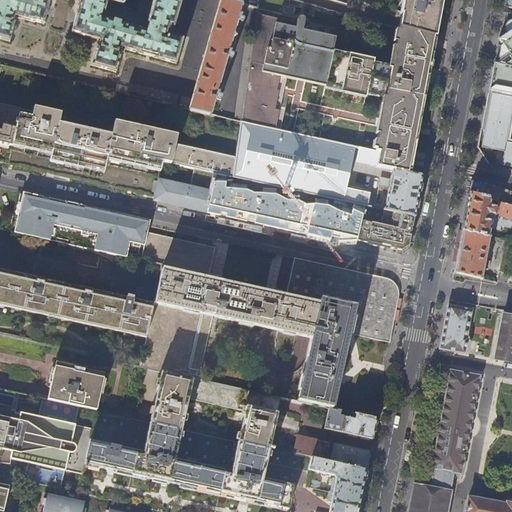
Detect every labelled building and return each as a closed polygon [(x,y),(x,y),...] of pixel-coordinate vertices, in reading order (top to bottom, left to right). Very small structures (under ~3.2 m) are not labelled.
[(0,0),(0,39),(10,42),(15,23),(13,22),(15,17),(35,23),(35,22),(43,24),(49,0),(0,0)] [(108,1),(106,0),(80,0),(71,32),(80,34),(79,35),(99,41),(98,46),(96,46),(90,66),(116,73),(122,53),(120,53),(121,49),(176,65),(184,39),(169,35),(171,28),(175,29),(183,0),(154,0),(147,25),(149,25),(147,31),(100,17),(101,12),(104,13),(108,1)] [(220,0),(189,111),(211,116),(215,100),(217,100),(219,93),(218,93),(228,58),(230,59),(232,52),(230,51),(233,39),(236,38),(235,34),(238,22),(240,22),(242,16),(240,15),(243,5),(223,0),(220,0)] [(247,0),(245,6),(259,9),(260,0),(247,0)] [(404,0),(399,28),(433,37),(435,37),(437,25),(442,0),(404,0)] [(431,45),(433,37),(399,28),(391,69),(372,66),(372,63),(333,55),(337,38),(296,30),(297,25),(258,17),(241,124),(280,132),(283,114),(280,113),(287,79),(366,94),(367,90),(386,94),(375,153),(378,154),(376,166),(375,168),(392,171),(407,174),(408,167),(413,140),(422,93),(427,68),(431,45)] [(511,143),(508,142),(511,115),(511,20),(510,21),(509,22),(507,22),(505,25),(505,27),(505,30),(505,31),(507,34),(498,40),(502,46),(501,47),(498,58),(500,61),(495,65),(493,64),(487,98),(483,118),(481,129),(485,129),(483,141),(481,147),(505,152),(502,165),(511,166),(511,143)] [(115,94),(176,108),(179,96),(129,83),(128,88),(118,85),(115,94)] [(0,105),(0,126),(16,130),(8,164),(25,168),(73,178),(133,192),(154,196),(162,161),(234,177),(236,160),(176,145),(177,137),(115,123),(111,136),(58,126),(61,116),(33,110),(32,114),(0,105)] [(375,153),(280,132),(241,124),(236,160),(234,177),(364,206),(374,209),(375,204),(377,196),(350,191),(353,177),(346,176),(349,162),(376,166),(378,154),(375,153)] [(0,166),(7,168),(8,164),(16,130),(0,126),(0,166)] [(261,225),(290,232),(316,237),(345,244),(348,232),(350,232),(358,234),(364,206),(234,177),(194,168),(190,187),(158,180),(154,196),(154,201),(164,203),(190,209),(214,214),(240,220),(261,225)] [(422,177),(407,174),(392,171),(390,180),(380,179),(379,186),(390,188),(390,184),(398,186),(397,188),(404,189),(406,183),(420,186),(421,182),(422,177)] [(469,194),(490,199),(498,201),(499,195),(507,197),(507,200),(502,198),(501,202),(511,204),(511,191),(471,181),(470,189),(469,194)] [(415,210),(420,186),(406,183),(404,189),(397,188),(398,186),(390,184),(390,188),(379,186),(378,190),(387,192),(385,206),(375,204),(374,209),(414,217),(415,210)] [(25,235),(34,195),(23,193),(14,232),(25,235)] [(488,207),(490,199),(469,194),(465,214),(462,231),(488,237),(490,229),(500,230),(500,226),(511,228),(511,223),(511,204),(501,202),(498,201),(496,209),(488,207)] [(43,238),(51,200),(34,195),(25,235),(43,238)] [(77,231),(83,206),(66,203),(51,200),(43,238),(49,240),(53,225),(77,231)] [(87,233),(93,209),(88,208),(83,206),(77,231),(87,233)] [(414,217),(374,209),(364,206),(358,234),(356,246),(365,248),(391,254),(401,256),(407,252),(410,240),(398,236),(398,234),(392,233),(389,229),(386,229),(389,222),(412,228),(414,217)] [(107,253),(115,214),(103,211),(93,209),(87,233),(98,235),(94,250),(107,253)] [(140,259),(147,232),(148,226),(149,221),(141,219),(123,215),(115,214),(107,253),(140,259)] [(490,238),(488,237),(462,231),(457,255),(454,273),(482,279),(484,269),(488,270),(490,261),(486,260),(490,238)] [(215,248),(147,232),(140,259),(162,264),(160,274),(154,302),(154,304),(146,340),(146,342),(145,342),(140,367),(162,372),(201,380),(214,315),(275,329),(304,336),(313,338),(299,402),(329,409),(331,409),(348,334),(390,343),(392,329),(397,305),(399,295),(398,290),(397,287),(396,285),(394,283),(391,280),(386,278),(373,275),(338,268),(295,258),(286,297),(282,296),(265,293),(221,283),(209,280),(215,248)] [(509,242),(505,241),(499,271),(503,272),(509,242)] [(0,305),(146,340),(154,304),(131,299),(131,297),(124,295),(124,297),(0,270),(0,305)] [(439,349),(464,354),(467,339),(465,339),(471,310),(448,306),(444,327),(439,349)] [(511,316),(502,315),(494,358),(511,361),(511,316)] [(48,400),(76,407),(78,407),(98,411),(106,375),(75,367),(75,366),(56,362),(48,400)] [(447,511),(455,472),(460,473),(469,424),(478,377),(468,375),(468,372),(451,368),(451,372),(450,372),(432,468),(433,468),(430,488),(413,485),(408,511),(447,511)] [(282,398),(201,380),(162,372),(151,423),(182,430),(190,399),(246,411),(238,442),(274,450),(274,448),(271,447),(282,398)] [(74,425),(78,407),(76,407),(48,400),(42,399),(38,417),(11,411),(9,419),(0,416),(0,449),(12,452),(10,459),(28,463),(24,481),(33,483),(52,487),(60,489),(64,471),(84,476),(94,430),(74,425)] [(375,419),(331,409),(329,409),(324,429),(371,440),(373,431),(375,419)] [(123,417),(98,411),(94,430),(84,476),(80,494),(83,494),(115,502),(145,509),(160,511),(288,511),(295,486),(264,479),(267,462),(308,472),(309,470),(311,458),(292,454),(274,450),(238,442),(182,430),(151,423),(123,417)] [(292,454),(311,458),(340,465),(366,471),(367,461),(369,452),(298,436),(296,436),(292,454)] [(362,490),(366,471),(340,465),(311,458),(309,470),(312,471),(333,476),(334,480),(329,481),(328,486),(333,487),(332,494),(330,503),(358,508),(362,490)] [(307,488),(318,491),(320,485),(309,482),(307,488)] [(0,483),(0,510),(3,511),(9,486),(0,483)] [(82,511),(83,508),(84,507),(79,507),(81,502),(83,494),(80,494),(60,489),(52,487),(50,495),(46,494),(45,500),(43,499),(41,504),(44,505),(42,511),(82,511)] [(511,511),(511,504),(506,504),(506,505),(468,497),(465,511),(511,511)] [(144,511),(145,509),(115,502),(113,509),(109,508),(109,511),(108,511),(144,511)] [(357,511),(358,508),(330,503),(328,511),(357,511)]
